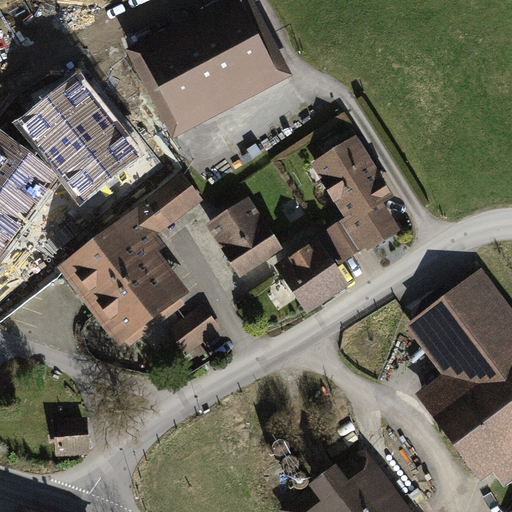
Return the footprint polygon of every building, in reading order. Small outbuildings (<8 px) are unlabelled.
[(270,70),(239,11),(149,58),(180,117),(270,70)] [(104,121),(37,164),(51,181),(72,213),(137,173),(104,121)] [(0,248),(51,181),(37,164),(0,137),(0,248)] [(388,196),(354,142),(317,165),(327,181),(324,183),(335,199),(337,198),(351,219),(377,202),(388,196)] [(185,208),(199,198),(183,176),(133,213),(135,216),(104,239),(160,313),(177,299),(146,256),(159,246),(151,236),(186,209),(185,208)] [(377,202),(351,219),(338,227),(353,252),(393,227),(377,202)] [(248,204),(212,227),(240,270),(276,247),(248,204)] [(353,252),(338,227),(337,225),(323,233),(340,261),(353,252)] [(104,239),(70,265),(125,338),(160,313),(104,239)] [(343,284),(315,244),(280,268),(307,308),(343,284)] [(511,323),(478,279),(414,326),(468,398),(437,421),(473,469),(490,457),(507,479),(511,475),(511,323)] [(215,330),(200,310),(173,330),(188,350),(215,330)] [(85,423),(58,424),(59,451),(86,449),(85,423)] [(391,511),(365,476),(347,489),(335,472),(316,486),(328,502),(315,511),(391,511)]
